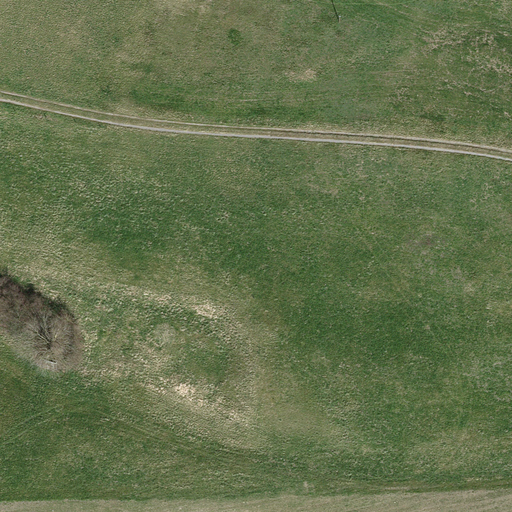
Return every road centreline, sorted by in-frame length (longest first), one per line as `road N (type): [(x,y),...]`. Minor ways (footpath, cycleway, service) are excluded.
road 1 (track): [(511,157),(145,124),(0,90)]
road 2 (track): [(511,482),(415,489),(335,482),(145,427)]
